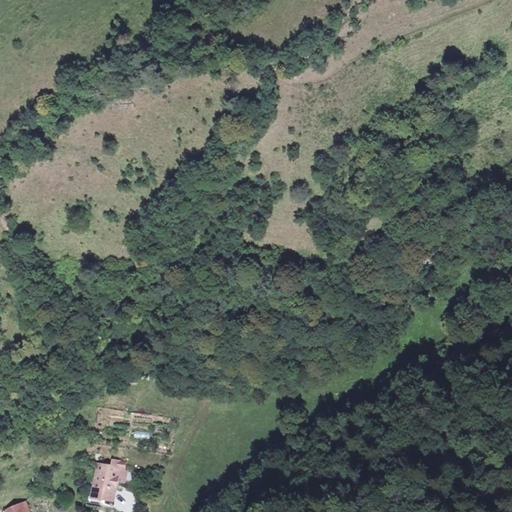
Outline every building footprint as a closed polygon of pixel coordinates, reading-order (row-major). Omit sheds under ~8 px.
[(134,431),(134,438),(150,439),(151,432),(134,431)] [(124,458),(105,455),(102,472),(94,471),(91,493),(104,495),(105,487),(109,487),(120,489),(122,471),(124,458)] [(133,459),(124,458),(122,471),(131,472),(133,459)] [(9,501),(12,511),(22,511),(18,498),(9,501)] [(12,511),(9,501),(0,503),(0,511),(12,511)]
